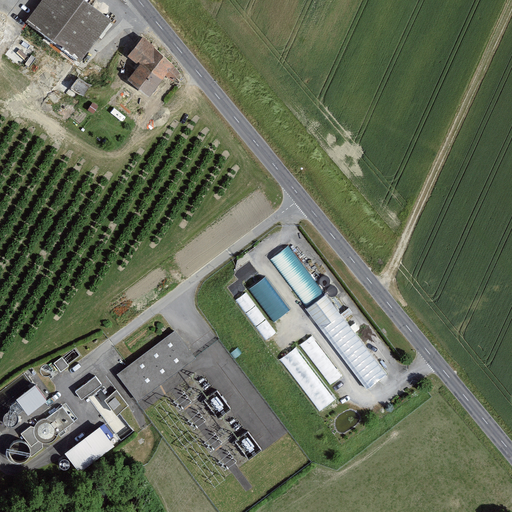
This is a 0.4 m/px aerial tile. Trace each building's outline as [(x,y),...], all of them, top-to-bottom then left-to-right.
[(0,54),(52,96),(110,21),(82,0),(36,0),(0,49),(0,54)] [(171,83),(179,74),(139,36),(123,55),(134,64),(123,79),(146,96),(162,76),(171,83)] [(70,87),(84,95),(91,84),(77,76),(70,87)] [(387,375),(290,247),(270,262),(366,390),(387,375)] [(265,274),(249,287),(275,320),(291,307),(265,274)] [(248,290),(237,298),(265,339),(276,331),(248,290)] [(129,365),(117,374),(133,397),(191,354),(174,332),(129,365)] [(313,334),(301,342),(316,363),(328,355),(313,334)] [(290,372),(295,369),(296,370),(309,362),(297,346),(280,357),(290,372)] [(194,358),(191,354),(133,397),(136,401),(194,358)] [(334,359),(321,365),(329,382),(341,377),(334,359)] [(95,374),(75,390),(81,398),(102,383),(95,374)] [(325,380),(317,385),(320,389),(314,393),(317,399),(318,398),(322,406),(336,398),(325,380)] [(35,385),(16,400),(28,415),(47,401),(35,385)] [(116,413),(129,404),(116,387),(104,397),(116,413)] [(15,460),(77,425),(65,405),(21,431),(24,437),(7,446),(15,460)] [(100,425),(65,451),(80,470),(115,444),(100,425)]
